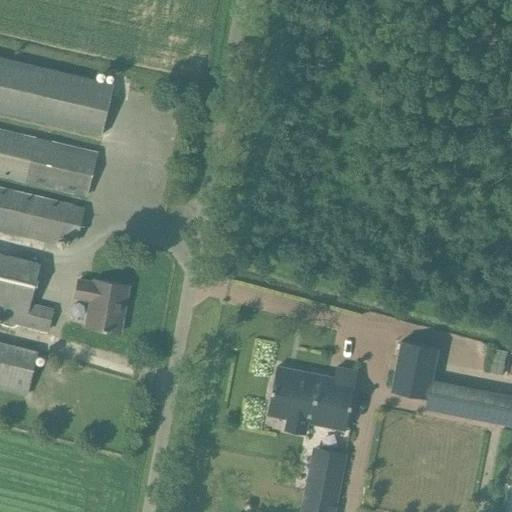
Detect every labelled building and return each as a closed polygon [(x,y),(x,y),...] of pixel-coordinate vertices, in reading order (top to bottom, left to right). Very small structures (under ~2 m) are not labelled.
[(0,56),(0,111),(102,136),(114,83),(0,56)] [(97,154),(0,130),(0,174),(87,196),(97,154)] [(84,209),(0,189),(0,230),(31,238),(56,243),(57,237),(76,241),(84,209)] [(39,266),(0,255),(0,317),(48,330),(53,309),(29,303),(39,266)] [(128,286),(95,280),(94,283),(78,280),(75,297),(91,300),(86,327),(103,330),(103,331),(107,331),(120,333),(120,332),(116,331),(121,303),(125,304),(128,286)] [(437,348),(401,341),(391,391),(427,398),(437,348)] [(37,352),(0,342),(0,388),(26,395),(37,352)] [(485,369),(507,373),(511,349),(490,345),(485,369)] [(304,434),(307,422),(345,430),(357,372),(336,368),(334,379),(277,367),(268,414),(288,418),(285,431),(304,434)] [(484,421),(511,426),(511,395),(490,391),(484,421)] [(311,463),(301,511),(334,511),(342,469),(311,463)]
